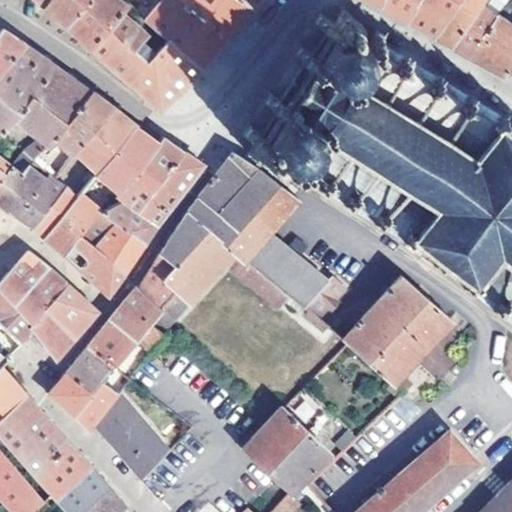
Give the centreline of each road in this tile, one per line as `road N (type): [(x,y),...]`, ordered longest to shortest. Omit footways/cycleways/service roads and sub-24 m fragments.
road 1 (residential): [(180,135),(42,38),(0,19)]
road 2 (residential): [(511,93),(343,0)]
road 3 (residential): [(301,0),(218,117),(180,135)]
road 4 (residential): [(213,158),(105,305)]
road 5 (residential): [(148,511),(39,392)]
road 6 (residential): [(0,225),(4,220),(105,305)]
